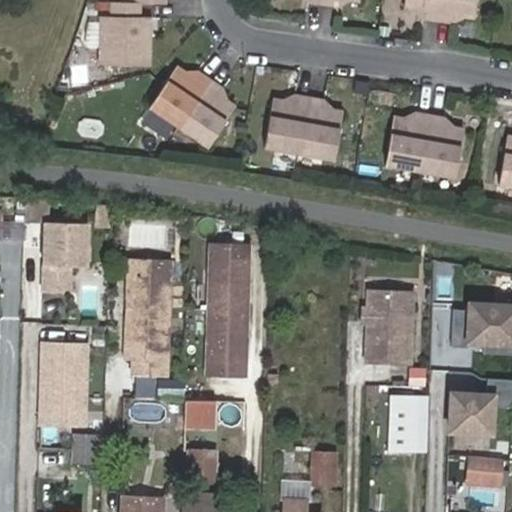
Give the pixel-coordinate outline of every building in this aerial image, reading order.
[(139,9),(165,9),(165,0),(136,0),(136,9),(139,9)] [(307,0),(307,6),(327,8),(328,0),(307,0)] [(340,1),(350,2),(363,3),(363,0),(328,0),(327,8),(339,10),(340,1)] [(414,22),(434,24),(436,0),(397,0),(395,12),(415,15),(414,22)] [(436,0),(434,24),(445,26),(446,19),(465,21),(467,0),(436,0)] [(136,9),(106,8),(106,23),(97,23),(96,66),(148,66),(149,22),(139,21),(139,9),(136,9)] [(159,109),(177,120),(188,128),(216,87),(200,75),(195,82),(191,79),(182,73),(159,109)] [(64,80),(69,98),(83,95),(79,76),(64,80)] [(216,87),(188,128),(214,145),(237,109),(222,99),(225,93),(216,87)] [(301,157),(308,99),(292,97),(291,108),(268,106),(263,152),(301,157)] [(308,99),(301,157),(333,160),(338,114),(320,112),(321,101),(308,99)] [(384,167),(423,173),(432,119),(413,115),(412,126),(390,123),(384,167)] [(77,133),(100,138),(104,123),(81,118),(77,133)] [(432,119),(423,173),(452,178),(459,133),(440,130),(442,120),(432,119)] [(492,184),(511,187),(511,142),(500,141),(492,184)] [(47,202),(27,200),(26,220),(41,220),(41,213),(47,213),(47,202)] [(90,223),(46,222),(44,292),(72,292),(73,266),(88,266),(90,223)] [(249,246),(210,244),(204,377),(244,378),(249,246)] [(151,275),(152,259),(130,258),(130,275),(151,275)] [(137,313),(129,313),(129,358),(168,359),(172,260),(152,259),(151,275),(130,275),(129,300),(137,300),(137,313)] [(511,291),(468,288),(467,296),(451,295),(449,332),(466,334),(466,328),(482,329),(481,339),(511,341),(511,291)] [(408,364),(411,294),(370,292),(367,363),(408,364)] [(129,300),(129,313),(137,313),(137,300),(129,300)] [(82,424),(83,411),(85,344),(42,342),(39,422),(66,423),(82,424)] [(511,372),(511,367),(484,366),(483,382),(447,380),(445,419),(488,422),(490,394),(510,395),(511,372)] [(183,378),(158,377),(158,392),(183,393),(183,378)] [(415,398),(392,396),(391,451),(414,451),(415,398)] [(186,399),(185,428),(217,429),(218,401),(186,399)] [(178,420),(161,420),(160,445),(177,446),(178,420)] [(76,437),(74,461),(94,461),(95,437),(76,437)] [(469,446),(468,483),(499,484),(501,448),(469,446)] [(214,451),(189,450),(188,480),(213,481),(214,451)] [(336,455),(311,454),(310,482),(335,484),(336,455)] [(312,509),(313,493),(285,492),(284,511),(327,511),(328,509),(312,509)] [(221,511),(222,495),(181,494),(180,511),(221,511)] [(158,511),(159,500),(121,498),(121,511),(158,511)]
